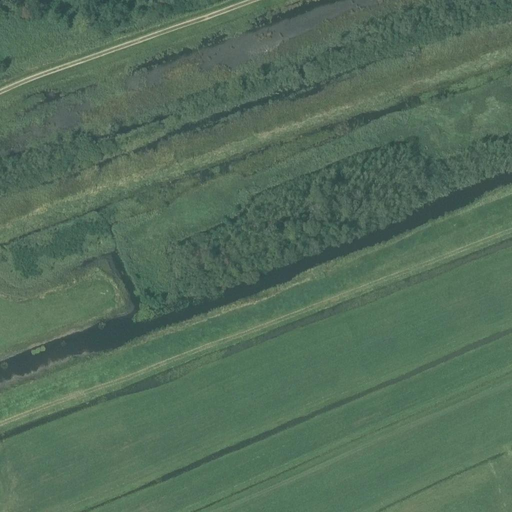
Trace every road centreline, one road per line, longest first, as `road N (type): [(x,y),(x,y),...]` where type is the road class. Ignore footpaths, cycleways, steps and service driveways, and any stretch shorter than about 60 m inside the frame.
road 1 (track): [(511,230),(0,424)]
road 2 (track): [(254,0),(0,93)]
